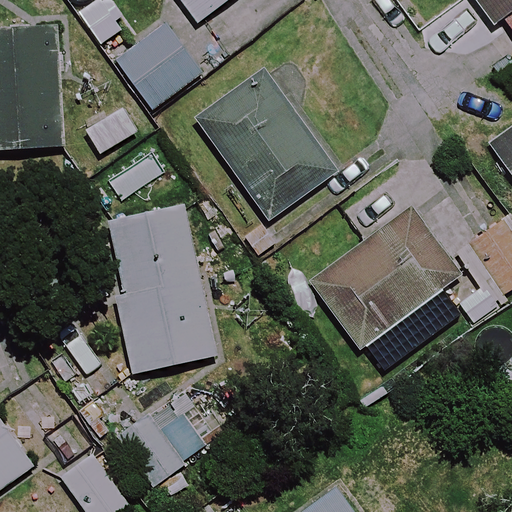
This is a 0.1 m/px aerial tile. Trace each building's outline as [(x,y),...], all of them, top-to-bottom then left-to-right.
[(229,0),(177,0),(196,25),(229,0)] [(511,0),(479,0),(511,41),(511,0)] [(197,77),(161,26),(112,60),(149,112),(197,77)] [(0,152),(61,149),(53,32),(0,34),(0,152)] [(333,179),(266,76),(199,119),(266,222),(333,179)] [(152,133),(140,108),(98,129),(111,154),(152,133)] [(511,131),(490,145),(511,177),(511,131)] [(212,359),(181,209),(106,224),(121,293),(114,295),(130,376),(212,359)] [(457,279),(408,213),(312,284),(361,351),(457,279)] [(489,279),(502,297),(511,289),(511,236),(503,224),(468,248),(489,279)] [(501,311),(483,284),(454,304),(472,331),(501,311)] [(511,403),(511,357),(487,375),(509,406),(511,403)] [(194,479),(150,415),(117,438),(161,502),(194,479)] [(0,491),(32,469),(0,424),(0,491)] [(120,511),(129,506),(90,454),(56,479),(81,511),(120,511)] [(349,511),(336,493),(309,511),(349,511)]
